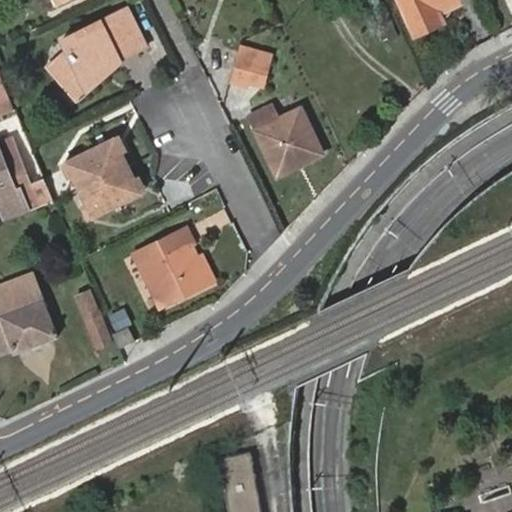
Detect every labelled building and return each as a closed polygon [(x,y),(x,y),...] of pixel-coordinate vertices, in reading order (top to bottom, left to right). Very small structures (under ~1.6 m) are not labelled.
[(400,0),(416,34),(443,22),(441,20),(446,9),(460,3),(458,0),(400,0)] [(93,76),(103,71),(130,58),(147,50),(128,8),(61,40),(66,51),(48,67),(80,102),(98,86),(93,76)] [(232,80),(264,89),(275,53),(243,44),(232,80)] [(107,78),(103,71),(93,76),(98,86),(107,78)] [(0,116),(12,112),(7,100),(0,102),(0,116)] [(250,118),(279,177),(323,156),(302,112),(282,122),(275,106),(250,118)] [(118,139),(113,141),(119,154),(124,151),(118,139)] [(73,177),(87,205),(93,218),(139,195),(133,182),(119,154),(113,141),(67,164),(73,177)] [(0,205),(4,216),(52,198),(42,176),(27,181),(19,160),(5,165),(0,152),(0,205)] [(66,180),(73,177),(67,164),(60,168),(66,180)] [(138,180),(133,182),(139,195),(144,192),(138,180)] [(93,218),(87,205),(81,208),(87,221),(93,218)] [(158,306),(208,283),(183,228),(132,252),(158,306)] [(0,354),(10,351),(13,356),(57,338),(33,276),(0,287),(0,354)] [(77,300),(98,350),(111,345),(89,295),(77,300)] [(113,334),(121,350),(135,343),(128,327),(113,334)] [(260,511),(250,455),(218,461),(226,511),(260,511)]
